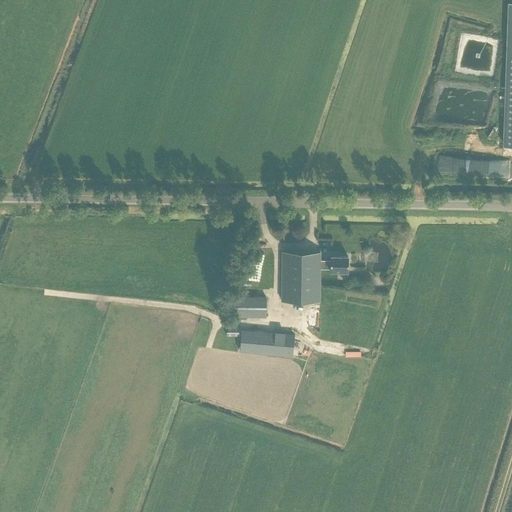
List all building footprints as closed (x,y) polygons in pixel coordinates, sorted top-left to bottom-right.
[(500,144),(500,134),(486,134),(486,144),(500,144)] [(368,252),(368,262),(379,262),(378,251),(368,252)] [(321,253),(282,253),(282,301),(320,301),(320,269),(330,269),(330,272),(348,272),(348,256),(330,256),(330,260),(321,260),(321,253)] [(265,317),(265,297),(233,296),(233,317),(265,317)] [(238,327),(226,326),(226,335),(238,335),(238,327)] [(292,356),(294,340),(294,335),(242,331),(240,352),(292,356)]
